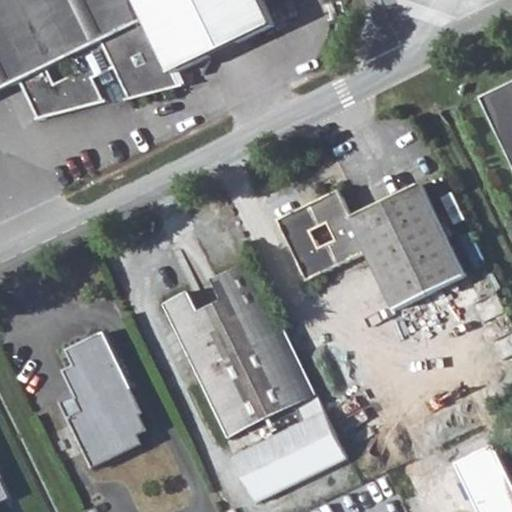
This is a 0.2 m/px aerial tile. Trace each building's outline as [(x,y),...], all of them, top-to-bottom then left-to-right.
[(0,0),(0,88),(17,80),(34,111),(101,100),(91,80),(112,70),(126,101),(176,94),(172,81),(274,31),(258,0),(0,0)] [(511,75),(481,90),(511,157),(511,75)] [(339,180),(275,209),(304,272),(369,242),(394,296),(464,264),(423,175),(352,208),(339,180)] [(343,449),(249,253),(218,268),(228,291),(202,303),(191,281),(165,293),(229,425),(288,398),(295,414),(225,447),(247,495),(343,449)] [(93,306),(56,325),(62,338),(52,344),(63,365),(56,368),(67,402),(61,406),(83,455),(134,430),(131,421),(140,416),(133,403),(137,399),(93,306)]
